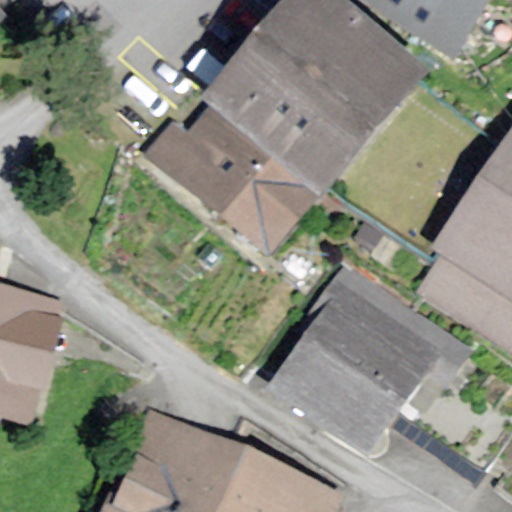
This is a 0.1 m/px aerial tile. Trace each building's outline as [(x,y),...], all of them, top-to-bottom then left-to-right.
[(323,0),(227,113),(317,188),(315,183),(410,72),(325,0),(323,0)] [(377,0),(374,7),(440,48),(470,0),(377,0)] [(176,131),(156,154),(266,248),(317,188),(227,113),(218,108),(189,142),(176,131)] [(511,165),(426,292),(511,349),(511,165)] [(293,388),(362,440),(393,396),(420,359),(416,356),(432,333),(348,274),(321,312),(338,324),(293,388)] [(28,308),(0,300),(0,402),(30,411),(54,306),(30,300),(28,308)] [(511,423),(420,359),(393,396),(415,411),(405,426),(481,480),(511,435),(511,423)] [(309,511),(310,511),(164,446),(133,511),(309,511)]
